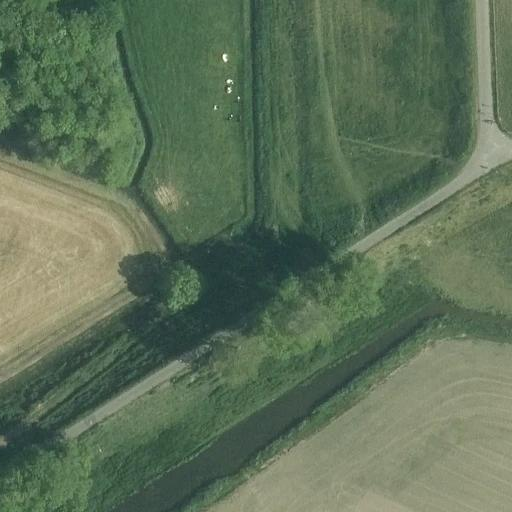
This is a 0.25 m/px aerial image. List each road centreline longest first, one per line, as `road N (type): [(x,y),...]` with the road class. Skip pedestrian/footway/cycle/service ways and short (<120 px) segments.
road 1 (unclassified): [(0,479),(486,160),(511,152)]
road 2 (track): [(0,445),(232,270),(209,230)]
